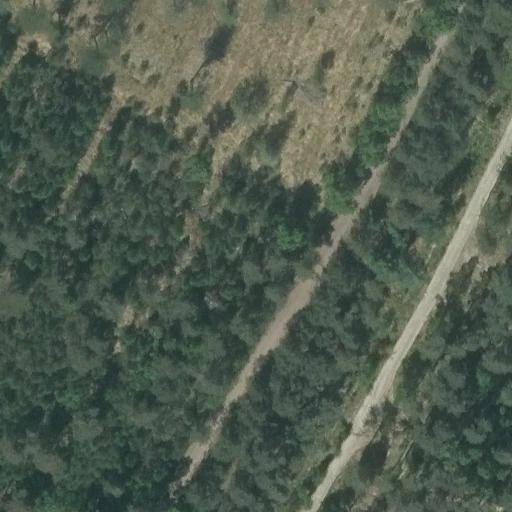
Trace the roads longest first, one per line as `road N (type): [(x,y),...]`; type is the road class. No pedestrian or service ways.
road 1 (track): [(161,511),(348,213),(457,0)]
road 2 (track): [(511,123),(300,511)]
